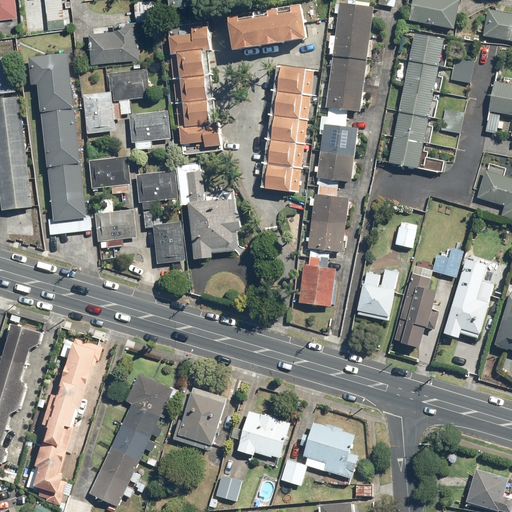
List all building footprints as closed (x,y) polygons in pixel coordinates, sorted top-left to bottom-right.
[(0,0),(0,18),(18,17),(15,0),(0,0)] [(45,0),(49,28),(65,26),(62,0),(45,0)] [(136,20),(114,23),(115,30),(90,32),(93,63),(142,58),(138,21),(159,19),(157,0),(138,0),(135,0),(136,20)] [(462,0),(413,0),(409,22),(456,31),(459,15),(462,0)] [(374,8),(340,3),(326,108),(361,113),(374,8)] [(240,18),(231,19),(237,51),(308,39),(303,8),(294,10),(295,14),(280,17),(279,12),(271,13),(272,19),(241,24),(240,18)] [(511,13),(488,9),(482,36),(511,41),(511,13)] [(194,34),(170,37),(172,56),(171,56),(181,146),(206,143),(206,148),(223,147),(220,123),(211,124),(203,52),(212,51),(209,23),(193,25),(194,34)] [(444,39),(415,33),(389,163),(419,169),(444,39)] [(33,86),(39,86),(54,219),(49,219),(51,235),(93,230),(91,215),(88,215),(69,53),(29,57),(33,86)] [(12,56),(0,56),(0,92),(0,94),(16,92),(12,56)] [(474,60),(455,57),(451,79),(470,83),(474,60)] [(315,70),(278,66),(263,188),(300,192),(315,70)] [(148,69),(109,73),(111,91),(113,91),(114,102),(151,98),(148,69)] [(511,84),(495,81),(485,131),(497,133),(500,113),(511,115),(511,132),(511,136),(511,84)] [(112,92),(83,95),(87,134),(116,131),(112,92)] [(20,97),(0,99),(0,184),(3,211),(33,207),(20,97)] [(465,113),(445,108),(441,129),(460,133),(465,113)] [(169,110),(130,114),(133,143),(172,139),(169,110)] [(358,128),(325,124),(318,179),(351,183),(358,128)] [(129,156),(89,160),(92,188),(132,185),(129,156)] [(182,205),(190,204),(196,260),(213,258),(213,253),(236,250),(240,244),(239,231),(242,231),(241,214),(237,215),(234,189),(206,192),(203,163),(177,166),(182,205)] [(176,170),(137,174),(140,202),(179,199),(176,170)] [(511,177),(486,170),(477,198),(505,206),(502,216),(511,218),(511,177)] [(349,198),(316,194),(309,248),(343,252),(349,198)] [(135,210),(96,214),(98,242),(138,238),(135,210)] [(181,222),(153,225),(157,264),(185,261),(181,222)] [(418,226),(401,222),(396,245),(413,249),(418,226)] [(449,258),(437,255),(433,271),(456,277),(464,252),(452,248),(449,258)] [(511,257),(511,254),(499,251),(493,273),(507,277),(511,257)] [(337,268),(304,264),(300,302),(333,306),(337,268)] [(433,271),(415,266),(400,320),(436,329),(440,313),(426,309),(431,291),(428,290),(433,271)] [(381,276),(368,273),(366,283),(364,283),(357,315),(389,322),(396,290),(395,290),(398,272),(386,270),(382,288),(379,287),(381,276)] [(492,295),(459,285),(444,333),(460,338),(463,329),(480,334),(492,295)] [(511,290),(511,291),(496,346),(511,350),(511,290)] [(0,375),(0,457),(41,323),(18,316),(0,375)] [(47,501),(61,505),(68,482),(63,480),(64,475),(61,474),(95,360),(100,361),(104,347),(75,338),(58,395),(54,394),(45,424),(49,425),(36,466),(41,468),(33,493),(48,497),(47,501)] [(90,493),(118,506),(173,389),(140,373),(127,400),(133,403),(90,493)] [(179,434),(214,445),(227,402),(193,391),(191,397),(182,395),(178,410),(186,412),(179,434)] [(256,451),(282,458),(292,423),(250,411),(239,450),(255,454),(256,451)] [(325,471),(353,479),(360,455),(351,453),(357,434),(313,422),(303,456),(327,463),(325,471)] [(161,460),(151,456),(147,468),(157,471),(161,460)] [(281,480),(302,486),(308,465),(287,459),(281,480)] [(467,502),(500,511),(500,510),(507,511),(511,511),(511,498),(504,496),(509,478),(477,469),(467,502)] [(223,475),(217,495),(237,501),(243,480),(223,475)] [(90,511),(93,505),(70,497),(65,511),(90,511)] [(353,511),(353,503),(322,506),(322,511),(353,511)]
